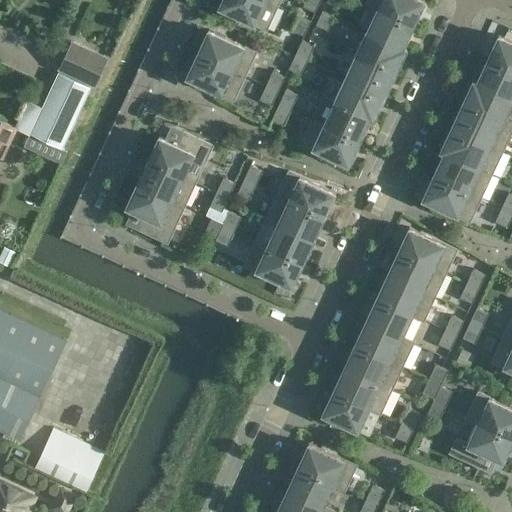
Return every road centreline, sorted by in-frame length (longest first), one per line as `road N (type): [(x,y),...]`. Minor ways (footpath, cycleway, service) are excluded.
road 1 (residential): [(310,343),(80,230),(183,0)]
road 2 (residential): [(310,343),(470,0)]
road 3 (residential): [(231,511),(310,343)]
